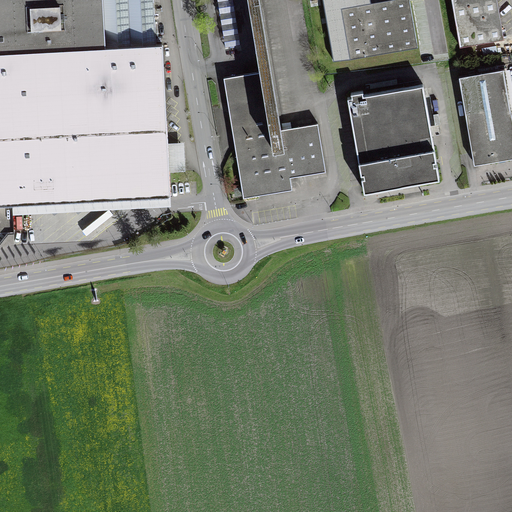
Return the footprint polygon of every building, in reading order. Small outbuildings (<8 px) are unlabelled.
[(0,0),(0,239),(6,233),(4,204),(30,203),(170,196),(162,44),(156,44),(153,0),(0,0)] [(231,0),(226,0),(217,1),(219,13),(234,11),(231,0)] [(262,0),(249,0),(262,77),(231,82),(251,200),(275,196),(303,192),(301,178),(325,174),(318,129),(285,135),(262,0)] [(356,0),(357,5),(343,7),(352,61),(419,50),(410,0),(356,0)] [(496,0),(455,0),(463,47),(503,40),(496,0)] [(511,39),(511,32),(510,19),(503,20),(506,41),(511,39)] [(511,134),(499,69),(459,77),(476,165),(497,161),(511,158),(511,134)] [(439,179),(422,89),(358,101),(375,191),(407,185),(439,179)]
